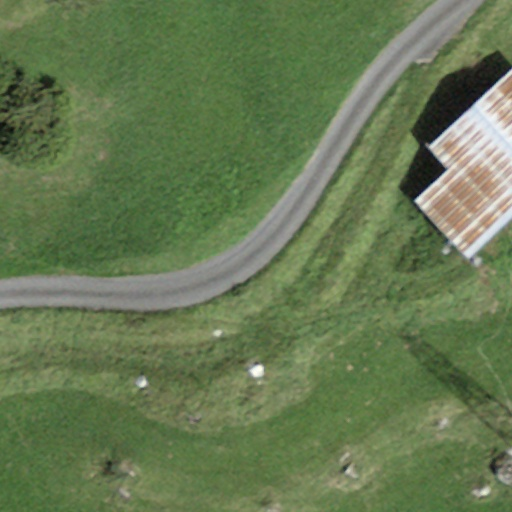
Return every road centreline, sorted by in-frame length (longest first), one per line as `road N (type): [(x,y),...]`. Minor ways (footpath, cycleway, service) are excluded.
road 1 (track): [(0,363),(60,352),(171,362),(248,340),(309,285),(441,68),(444,7)]
road 2 (track): [(0,287),(200,280),(252,250),(386,57),(453,0)]
